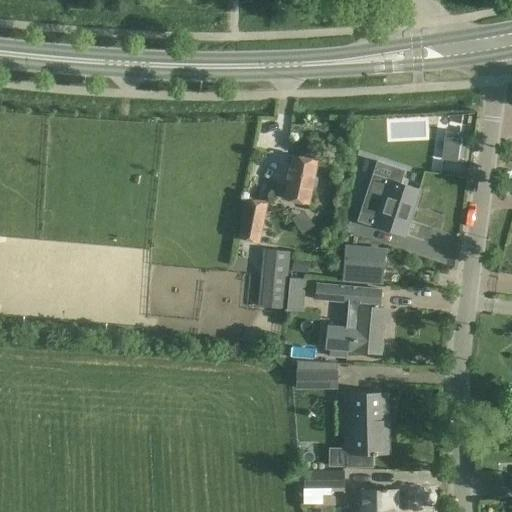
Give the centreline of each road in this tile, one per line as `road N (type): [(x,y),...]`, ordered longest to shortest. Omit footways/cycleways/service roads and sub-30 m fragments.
road 1 (secondary): [(0,62),(211,76),(491,60)]
road 2 (secondary): [(487,31),(292,57),(0,47)]
road 3 (unclassified): [(464,511),(459,344),(491,60)]
